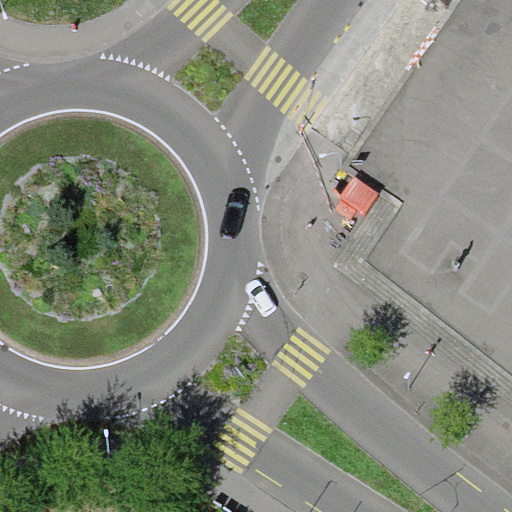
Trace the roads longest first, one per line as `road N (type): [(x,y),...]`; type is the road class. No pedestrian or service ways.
road 1 (residential): [(196,343),(427,511)]
road 2 (tertiary): [(196,343),(223,297),(234,244),(226,191),(200,144),(173,117)]
road 3 (tertiary): [(0,378),(58,398),(109,395),(157,376),(196,343)]
road 4 (tertiary): [(173,117),(127,91),(78,83),(27,90),(0,104)]
road 5 (tertiary): [(173,117),(276,0)]
